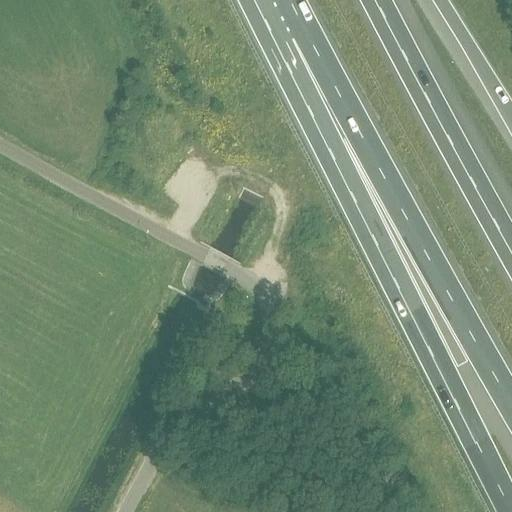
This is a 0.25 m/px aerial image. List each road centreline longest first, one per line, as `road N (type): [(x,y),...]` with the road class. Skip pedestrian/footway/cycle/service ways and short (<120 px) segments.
road 1 (unclassified): [(122,511),(158,441),(260,357),(271,325),(239,273),(0,144)]
road 2 (motorway): [(306,36),(442,375),(511,511)]
road 3 (motorway): [(306,36),(511,406)]
road 4 (motorway): [(511,253),(375,0)]
road 5 (motorway): [(511,116),(439,0)]
